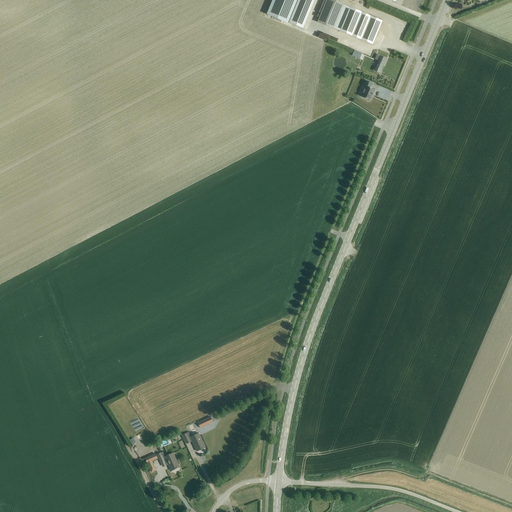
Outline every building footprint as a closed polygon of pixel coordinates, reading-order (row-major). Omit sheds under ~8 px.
[(273,0),(267,14),(303,29),(315,0),(273,0)] [(382,21),(344,5),(330,0),(326,0),(317,22),(333,29),(373,45),(382,21)] [(354,50),(352,56),(359,59),(362,53),(354,50)] [(380,74),(387,59),(377,54),(375,60),(378,61),(374,71),(380,74)] [(371,88),(373,83),(365,80),(363,85),(365,86),(361,97),(370,100),(373,93),(374,94),(375,90),(371,88)] [(139,417),(131,421),(136,430),(144,426),(139,417)] [(210,417),(198,423),(200,428),(213,422),(210,417)] [(204,447),(198,433),(190,437),(189,434),(187,436),(186,433),(182,435),(186,444),(192,441),(196,451),(204,447)] [(160,453),(157,455),(161,463),(166,461),(171,471),(179,467),(172,453),(165,456),(163,452),(160,453)] [(147,462),(157,458),(155,454),(145,458),(147,462)]
